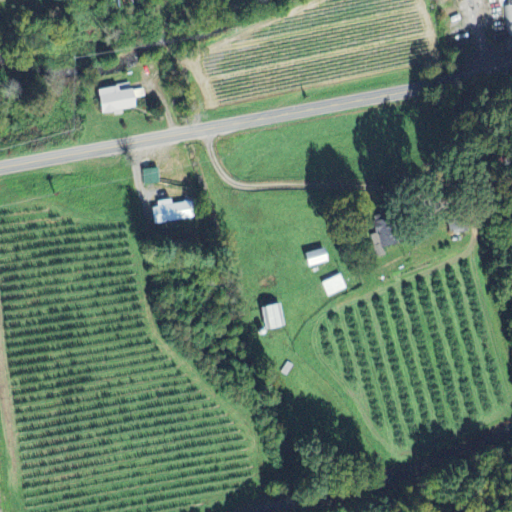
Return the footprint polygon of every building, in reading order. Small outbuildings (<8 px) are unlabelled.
[(145,187),(161,185),(159,169),(143,171),(145,187)] [(171,205),(171,202),(153,204),(155,225),(193,221),(192,203),(171,205)] [(393,247),(393,236),(376,236),(376,248),(393,247)] [(306,267),(327,264),(324,250),(303,253),(306,267)] [(321,284),(328,299),(347,290),(340,275),(321,284)] [(259,309),(265,331),(285,326),(279,304),(259,309)]
